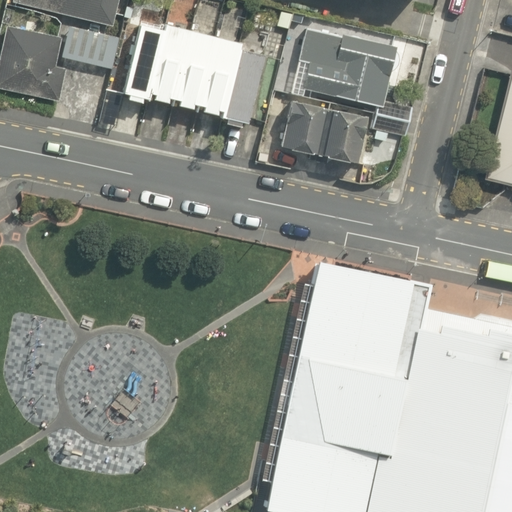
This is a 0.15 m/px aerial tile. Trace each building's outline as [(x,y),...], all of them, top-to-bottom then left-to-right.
[(115,0),(10,0),(9,4),(109,27),(115,0)] [(131,16),(116,88),(212,108),(210,119),(236,124),(253,42),(213,34),(220,1),(215,0),(197,0),(191,29),(131,16)] [(392,46),(298,24),(285,83),(378,105),(392,46)] [(0,51),(0,91),(55,103),(64,63),(51,60),(56,38),(5,27),(0,51)] [(511,71),(508,70),(482,180),(511,187),(511,71)] [(118,90),(100,87),(95,122),(113,125),(118,90)] [(269,94),(255,161),(279,165),(283,148),(348,161),(358,112),(269,94)] [(511,511),(511,320),(480,314),(474,318),(427,308),(433,284),(336,263),(336,264),(320,261),(319,263),(315,263),(311,284),(314,285),(273,482),(269,502),(267,509),(279,511),(511,511)] [(262,480),(273,482),(314,285),(311,284),(305,283),(262,480)]
